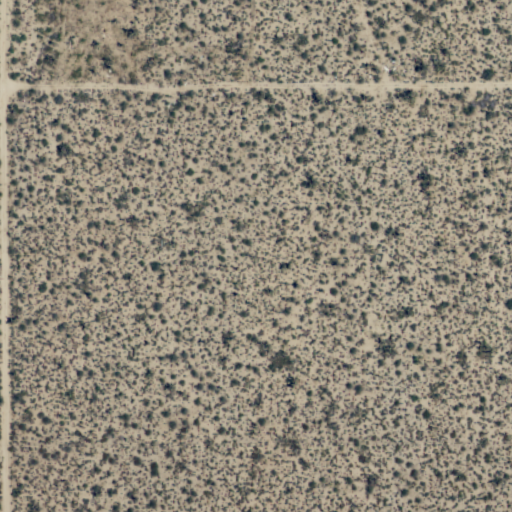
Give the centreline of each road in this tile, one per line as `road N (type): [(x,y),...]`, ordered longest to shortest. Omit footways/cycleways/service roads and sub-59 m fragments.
road 1 (residential): [(8,0),(9,511)]
road 2 (residential): [(9,94),(511,94)]
